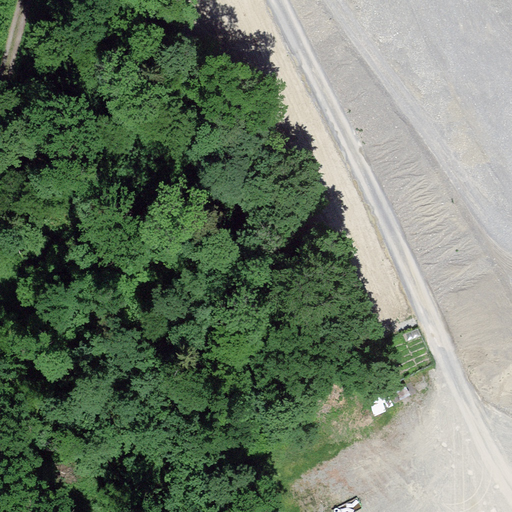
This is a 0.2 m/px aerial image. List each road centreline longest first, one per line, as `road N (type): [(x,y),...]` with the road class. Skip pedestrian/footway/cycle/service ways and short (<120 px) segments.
road 1 (track): [(511,487),(278,0)]
road 2 (track): [(27,511),(0,443),(0,125),(31,0)]
